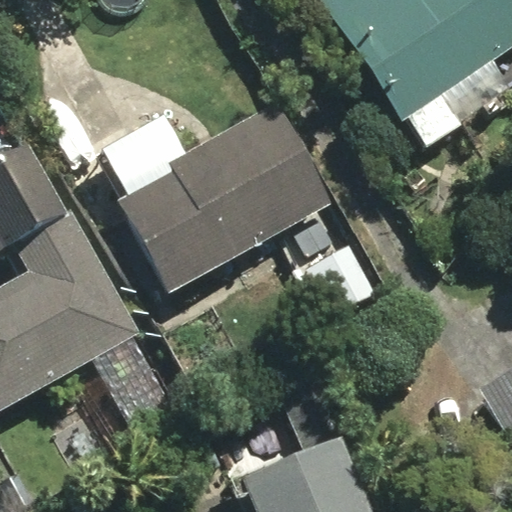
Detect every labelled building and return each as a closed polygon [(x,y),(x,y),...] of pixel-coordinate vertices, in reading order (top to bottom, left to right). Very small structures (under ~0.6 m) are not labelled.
[(511,47),(511,0),(301,0),(286,9),(375,137),(388,128),(407,160),(447,135),(446,132),(495,97),(477,70),(511,47)] [(88,222),(141,310),(311,217),(254,120),(143,182),(147,189),(88,222)] [(120,344),(10,151),(0,156),(0,282),(4,289),(0,290),(0,413),(69,374),(117,448),(162,419),(114,348),(120,344)] [(378,297),(351,247),(301,274),(328,324),(378,297)] [(511,368),(447,412),(511,507),(511,368)] [(258,397),(289,459),(330,439),(298,377),(258,397)] [(213,497),(219,511),(342,511),(314,450),(213,497)]
